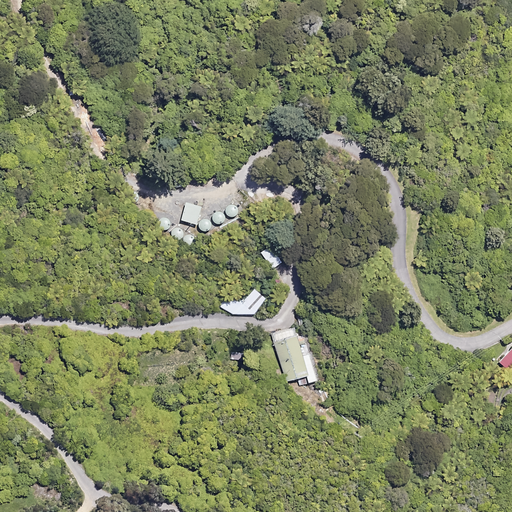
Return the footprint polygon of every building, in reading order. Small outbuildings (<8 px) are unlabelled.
[(134,188),(125,194),(132,203),(141,197),(134,188)] [(224,203),(224,204),(224,206),(224,207),(225,209),(226,210),(227,211),(228,212),(229,213),(231,214),(233,214),(234,214),(236,213),(237,213),(239,212),(240,211),(241,209),(242,208),(242,206),(242,205),(242,203),(242,202),(241,200),(240,199),(239,198),(238,197),(236,196),(235,195),(233,195),(232,195),(230,196),(229,196),(227,197),(226,198),(225,200),(224,201),(224,203)] [(203,204),(189,200),(184,218),(199,222),(203,204)] [(161,212),(161,214),(161,215),(161,217),(162,218),(163,220),(164,221),(165,222),(166,223),(168,223),(170,223),(171,223),(173,223),(174,222),(176,221),(177,220),(178,219),(179,217),(179,216),(179,214),(179,213),(179,211),(178,210),(177,208),(176,207),(175,206),(173,205),(172,205),(170,205),(169,205),(167,205),(166,206),(164,207),(163,208),(162,209),(161,210),(161,212)] [(202,215),(202,217),(202,218),(203,220),(203,221),(204,223),(205,224),(206,225),(208,226),(209,226),(211,226),(213,226),(214,226),(216,225),(217,224),(218,223),(219,222),(220,220),(221,219),(221,217),(221,216),(220,214),(220,213),(219,211),(218,210),(216,209),(215,208),(213,208),(212,208),(210,208),(209,208),(207,209),(206,210),(205,211),(204,212),(203,213),(202,215)] [(197,238),(178,224),(171,234),(190,248),(197,238)] [(282,260),(271,245),(259,253),(271,269),(282,260)] [(217,305),(229,313),(254,313),(266,297),(238,276),(217,305)] [(295,324),(272,329),(287,384),(298,380),(299,384),(317,380),(309,350),(302,352),(295,324)] [(511,371),(511,347),(500,361),(511,372),(511,371)]
